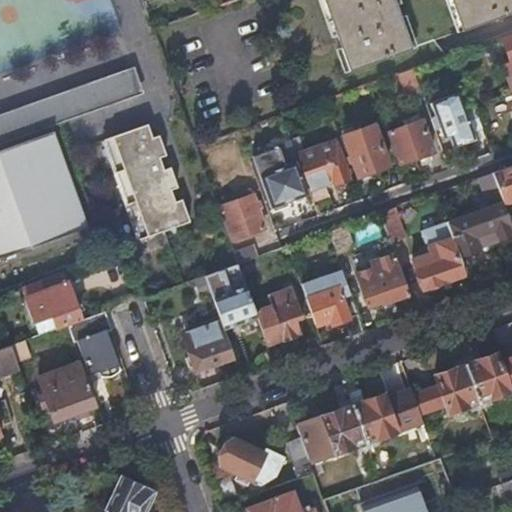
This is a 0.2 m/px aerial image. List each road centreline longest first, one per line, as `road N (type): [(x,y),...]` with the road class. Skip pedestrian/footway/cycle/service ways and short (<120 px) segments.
road 1 (residential): [(163,422),(511,297)]
road 2 (residential): [(511,155),(275,238)]
road 3 (residential): [(163,422),(103,252)]
road 4 (residential): [(0,481),(163,422)]
